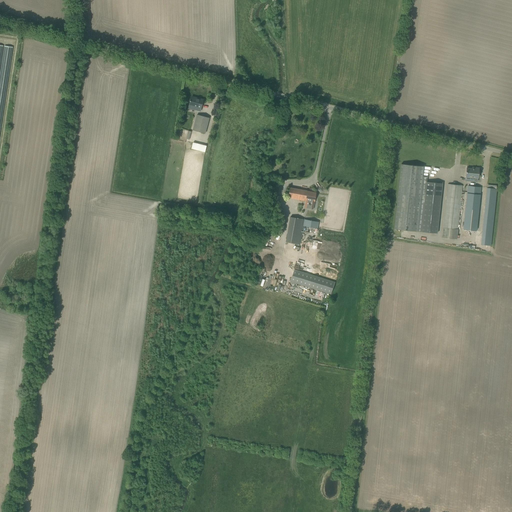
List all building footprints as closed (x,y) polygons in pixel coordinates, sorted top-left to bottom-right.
[(198,99),(191,98),(192,97),(191,97),(191,100),(190,100),(188,109),(200,112),(203,100),(198,99)] [(193,130),(205,133),(209,118),(197,115),(193,130)] [(421,232),(426,182),(427,177),(422,176),(423,166),(401,164),(394,229),(421,232)] [(466,177),(478,179),(479,168),(475,167),(474,169),(467,168),(466,177)] [(426,182),(421,232),(437,234),(442,184),(426,182)] [(447,184),(442,238),(456,240),(462,186),(447,184)] [(463,230),(477,232),(481,188),(467,186),(463,230)] [(304,208),(313,210),(316,192),(290,188),(288,198),(305,201),(304,208)] [(480,245),(491,246),(497,189),(486,188),(480,245)] [(303,226),(304,220),(290,217),(285,242),(300,245),(303,226)] [(318,222),(304,220),(303,226),(317,229),(318,222)] [(290,282),(330,294),(335,282),(294,269),(290,282)] [(261,285),(266,287),(269,279),(270,280),(272,274),(267,273),(266,279),(263,278),(261,285)]
